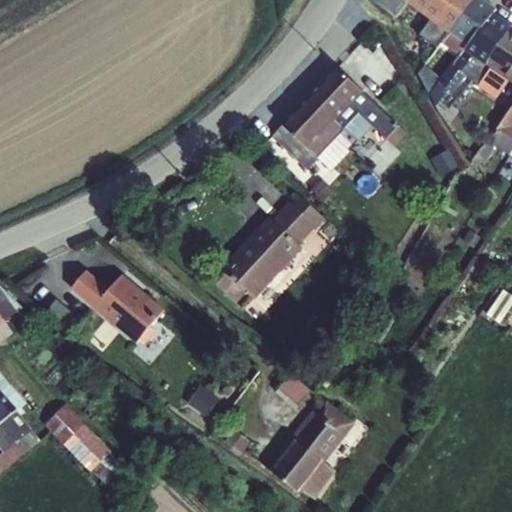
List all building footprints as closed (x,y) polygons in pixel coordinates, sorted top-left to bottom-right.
[(406,3),(407,0),(371,0),(395,17),(406,3)] [(407,0),(406,3),(430,20),(427,25),(437,33),(429,46),(436,52),(442,43),(448,33),(473,0),(407,0)] [(473,0),(448,33),(442,43),(458,56),(464,50),(467,46),(492,13),(495,8),(482,0),(473,0)] [(440,79),(428,94),(435,104),(447,90),(453,96),(467,78),(471,82),(485,65),(511,27),(492,13),(467,46),(464,50),(458,56),(440,79)] [(485,65),(471,82),(495,99),(507,81),(511,83),(511,27),(485,65)] [(428,94),(440,79),(424,66),(418,74),(428,94)] [(337,68),(309,97),(335,121),(344,129),(352,138),(359,142),(373,127),(386,139),(396,127),(362,93),(362,92),(337,68)] [(282,125),(272,136),(306,170),(316,159),(324,165),(332,171),(359,142),(352,138),(344,129),(335,121),(309,97),(282,125)] [(511,107),(489,142),(508,155),(511,148),(511,107)] [(487,142),(470,164),(475,167),(482,163),(494,147),(487,142)] [(320,180),(311,191),(326,205),(336,194),(320,180)] [(222,271),(213,282),(243,309),(253,299),(254,300),(302,248),(299,245),(323,219),(301,198),(293,207),(289,203),(273,222),(268,218),(221,269),(222,271)] [(469,231),(462,242),(473,249),(480,238),(469,231)] [(86,272),(71,289),(136,344),(164,311),(122,276),(109,291),(86,272)] [(471,274),(465,283),(477,291),(483,282),(471,274)] [(0,325),(5,321),(4,320),(22,308),(0,287),(0,325)] [(511,295),(503,290),(486,315),(499,324),(511,304),(511,295)] [(56,300),(45,313),(69,332),(80,319),(56,300)] [(0,388),(3,391),(10,385),(0,372),(0,388)] [(289,374),(274,390),(294,408),(309,391),(289,374)] [(201,384),(188,402),(205,415),(218,396),(201,384)] [(0,423),(16,411),(18,409),(0,388),(0,423)] [(294,440),(270,473),(297,493),(300,490),(316,501),(337,473),(324,463),(354,425),(326,402),(319,401),(291,438),(293,440),(294,440)] [(67,404),(46,424),(92,474),(113,453),(67,404)] [(16,411),(0,423),(0,450),(2,453),(32,430),(16,411)] [(32,430),(2,453),(0,455),(0,473),(40,441),(32,430)] [(234,430),(222,445),(239,457),(250,442),(234,430)]
